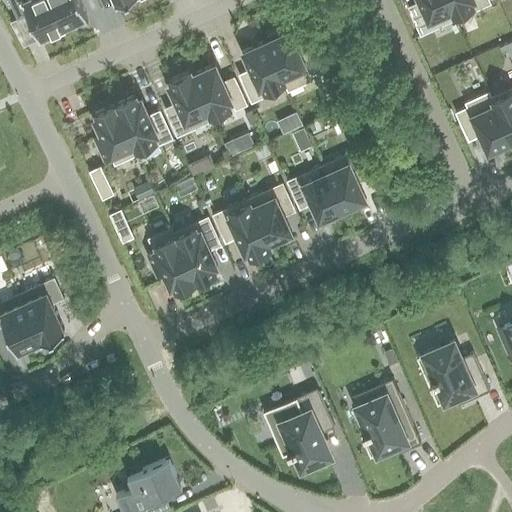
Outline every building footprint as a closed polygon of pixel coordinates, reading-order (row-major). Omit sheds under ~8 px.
[(63,27),(50,0),(8,0),(17,18),(28,13),(39,38),(49,34),(50,39),(64,33),(62,28),(63,27)] [(50,0),(63,27),(87,17),(79,0),(50,0)] [(456,19),(447,0),(418,0),(421,6),(410,11),(420,35),(456,19)] [(447,0),(456,19),(491,3),(489,0),(447,0)] [(296,53),(286,31),(262,42),(279,79),(283,87),(285,92),(308,81),(306,77),(318,71),(308,48),(296,53)] [(511,41),(500,47),(502,52),(511,47),(511,41)] [(237,80),(248,104),(283,87),(279,79),(262,42),(239,53),(249,75),(237,80)] [(225,86),(215,63),(191,74),(210,115),(233,105),(235,109),(247,104),(237,80),(225,86)] [(163,114),(173,137),(209,121),(188,76),(164,86),(174,108),(163,114)] [(511,141),(511,140),(511,85),(491,95),(490,95),(511,141)] [(490,95),(491,95),(489,90),(465,102),(467,106),(455,112),(466,135),(477,129),(487,152),(511,141),(490,95)] [(147,121),(137,99),(114,109),(130,146),(134,155),(170,139),(159,115),(147,121)] [(111,166),(134,155),(130,146),(114,109),(90,120),(97,136),(91,138),(101,160),(107,157),(111,166)] [(303,128),(292,133),(296,140),(306,135),(303,128)] [(235,137),(224,142),(230,155),(241,150),(235,137)] [(364,172),(353,149),(318,165),(322,174),(339,210),(362,200),(352,178),(364,172)] [(206,154),(184,164),(189,175),(211,165),(206,154)] [(274,161),(268,164),(272,172),(278,169),(274,161)] [(305,199),(315,221),(339,210),(322,174),(318,165),(283,181),(293,204),(305,199)] [(97,167),(85,172),(99,199),(110,194),(97,167)] [(244,199),(248,207),(264,244),(288,233),(278,211),(290,206),(279,183),(267,188),(244,199)] [(248,207),(244,199),(208,215),(219,238),(231,233),(241,255),(264,244),(248,207)] [(119,243),(131,238),(117,209),(106,214),(119,243)] [(215,240),(205,216),(170,232),(173,241),(190,278),(214,267),(204,245),(215,240)] [(144,254),(154,276),(160,273),(166,289),(190,278),(173,241),(170,232),(167,227),(145,237),(151,251),(144,254)] [(0,270),(13,265),(7,251),(0,254),(0,270)] [(54,276),(18,292),(41,341),(64,330),(52,303),(64,298),(54,276)] [(41,341),(18,292),(0,300),(0,326),(4,325),(17,352),(22,349),(23,352),(38,345),(37,342),(41,341)] [(511,322),(498,328),(508,352),(511,350),(511,322)] [(426,354),(436,377),(430,380),(431,382),(430,382),(439,403),(472,389),(475,397),(491,390),(474,352),(462,357),(455,341),(426,354)] [(397,360),(392,348),(384,351),(390,363),(397,360)] [(385,393),(358,405),(368,429),(361,432),(362,434),(360,435),(369,456),(405,440),(409,448),(422,442),(394,378),(381,384),(385,393)] [(270,425),(282,451),(281,452),(283,454),(288,452),(289,453),(294,451),(301,467),(331,454),(318,426),(332,419),(321,394),(318,386),(309,390),(282,402),(288,417),(270,425)] [(118,492),(126,509),(135,505),(136,508),(183,487),(182,485),(182,484),(170,456),(144,467),(144,468),(138,471),(143,481),(118,492)]
